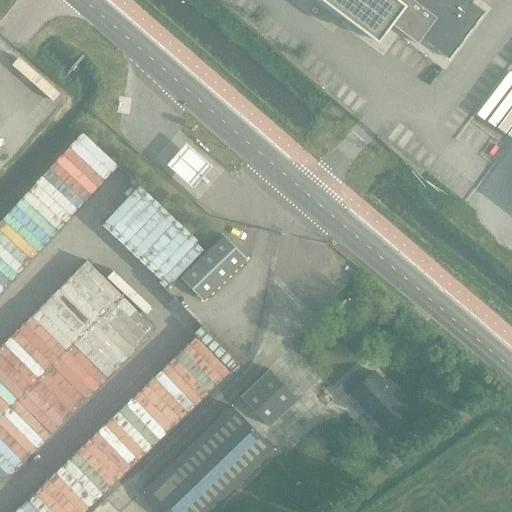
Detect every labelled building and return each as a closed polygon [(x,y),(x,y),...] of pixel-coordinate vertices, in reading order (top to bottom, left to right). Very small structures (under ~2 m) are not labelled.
[(316,0),(338,16),(337,19),(339,20),(341,16),(377,43),(391,24),(418,45),(422,39),(449,59),(484,12),(471,3),(473,0),(316,0)] [(212,169),(187,147),(181,153),(167,169),(192,191),(206,175),(212,169)] [(0,291),(79,198),(78,197),(69,207),(61,200),(55,208),(27,185),(0,216),(0,291)] [(223,236),(180,278),(203,301),(246,259),(223,236)] [(19,460),(158,330),(91,259),(32,314),(50,333),(50,331),(77,359),(42,364),(38,360),(21,362),(17,365),(24,372),(37,370),(32,375),(19,377),(29,388),(3,392),(7,396),(9,395),(17,404),(10,405),(11,413),(1,415),(14,429),(12,431),(14,444),(8,439),(11,461),(19,460)] [(193,409),(234,366),(200,333),(162,372),(180,389),(176,393),(193,409)] [(269,370),(241,398),(268,427),(297,399),(269,370)] [(384,428),(410,403),(393,385),(389,389),(373,372),(365,380),(356,370),(335,391),(350,407),(357,401),(384,428)] [(164,511),(208,511),(273,450),(232,406),(144,491),(164,511)] [(95,511),(99,509),(77,482),(91,470),(83,460),(92,452),(89,449),(11,511),(95,511)]
